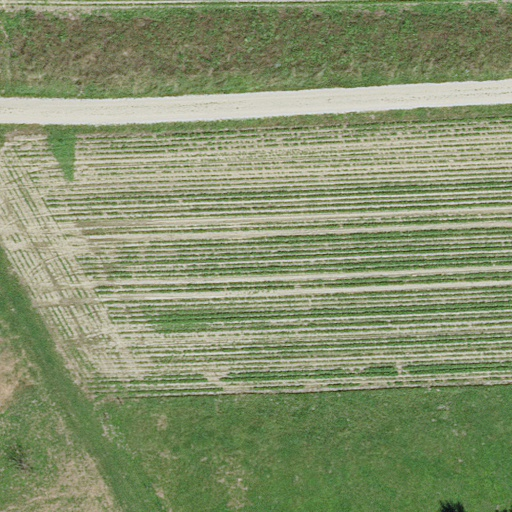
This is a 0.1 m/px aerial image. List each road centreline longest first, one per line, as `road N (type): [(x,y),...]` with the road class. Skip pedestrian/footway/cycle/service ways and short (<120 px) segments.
road 1 (track): [(511,91),(0,109)]
road 2 (track): [(126,511),(0,294)]
